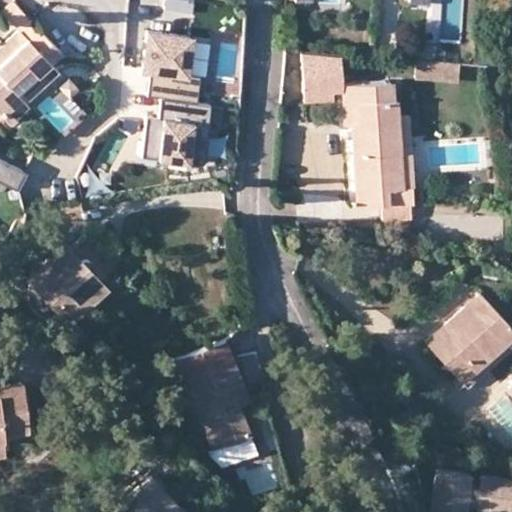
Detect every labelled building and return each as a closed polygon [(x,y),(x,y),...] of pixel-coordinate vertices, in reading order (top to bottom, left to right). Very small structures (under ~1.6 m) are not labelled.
[(14,0),(12,0),(2,9),(18,26),(30,16),(14,0)] [(25,97),(17,89),(36,71),(44,79),(58,67),(51,59),(61,49),(30,16),(18,26),(26,34),(0,58),(0,107),(11,118),(28,101),(25,97)] [(0,43),(0,58),(26,34),(18,26),(0,43)] [(147,92),(160,93),(196,98),(200,71),(185,69),(190,32),(147,27),(142,65),(150,66),(147,92)] [(342,89),(342,82),(340,56),(300,53),(302,91),(342,89)] [(458,79),(459,60),(419,57),(417,75),(458,79)] [(44,79),(36,71),(17,89),(25,97),(44,79)] [(403,184),(398,113),(397,96),(392,97),(391,79),(342,82),(342,89),(343,101),(355,100),(357,123),(351,124),(356,202),(381,200),(382,217),(410,215),(409,201),(388,203),(388,200),(386,186),(403,184)] [(196,98),(160,93),(158,113),(145,111),(142,136),(159,138),(157,154),(188,158),(189,151),(204,152),(210,100),(196,98)] [(351,124),(357,123),(355,100),(343,101),(344,124),(351,124)] [(407,112),(398,113),(403,184),(386,186),(388,200),(388,203),(409,201),(413,201),(411,183),(414,183),(407,112)] [(159,138),(142,136),(140,152),(157,154),(159,138)] [(27,168),(0,156),(0,178),(19,187),(27,168)] [(89,266),(66,240),(26,276),(52,304),(89,304),(89,266)] [(89,304),(108,285),(89,266),(89,304)] [(511,333),(511,326),(478,290),(424,339),(459,375),(469,365),(473,369),(511,333)] [(89,304),(52,304),(70,323),(89,304)] [(459,375),(468,385),(511,345),(511,333),(473,369),(469,365),(459,375)] [(187,376),(235,357),(227,337),(179,357),(187,376)] [(242,354),(235,357),(246,384),(262,380),(259,352),(242,354)] [(246,384),(235,357),(187,376),(216,448),(224,445),(253,433),(237,394),(249,389),(246,384)] [(0,437),(4,437),(4,431),(29,428),(24,380),(0,383),(0,437)] [(224,445),(216,448),(224,466),(232,463),(224,445)] [(471,469),(438,465),(432,511),(465,511),(467,499),(478,501),(478,506),(511,510),(511,474),(482,471),(481,481),(470,479),(471,469)] [(186,511),(152,473),(107,511),(186,511)]
